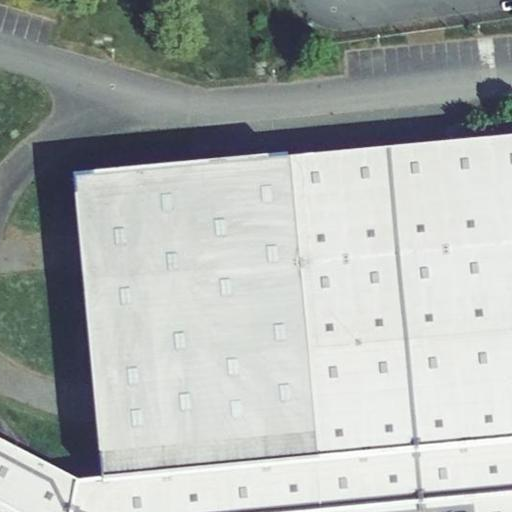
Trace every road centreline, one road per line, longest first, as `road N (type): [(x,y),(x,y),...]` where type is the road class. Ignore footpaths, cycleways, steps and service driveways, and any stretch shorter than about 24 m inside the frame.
road 1 (unclassified): [(511,79),(198,107),(133,97)]
road 2 (unclassified): [(133,97),(32,159),(0,204)]
road 3 (unclassified): [(133,97),(0,57)]
